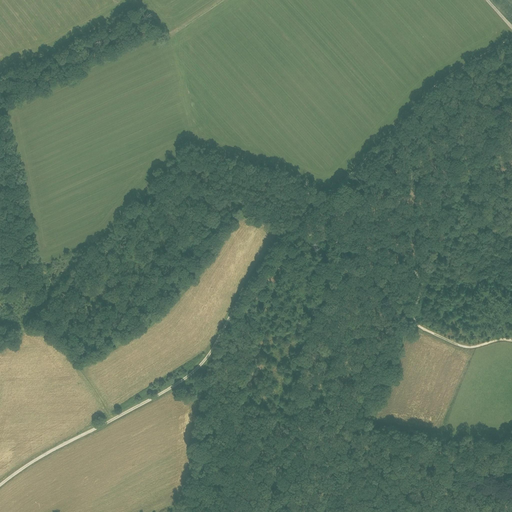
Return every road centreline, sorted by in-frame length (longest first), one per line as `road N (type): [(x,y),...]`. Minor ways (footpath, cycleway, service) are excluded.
road 1 (track): [(0,485),(190,374),(289,232)]
road 2 (track): [(289,232),(446,77),(511,39)]
